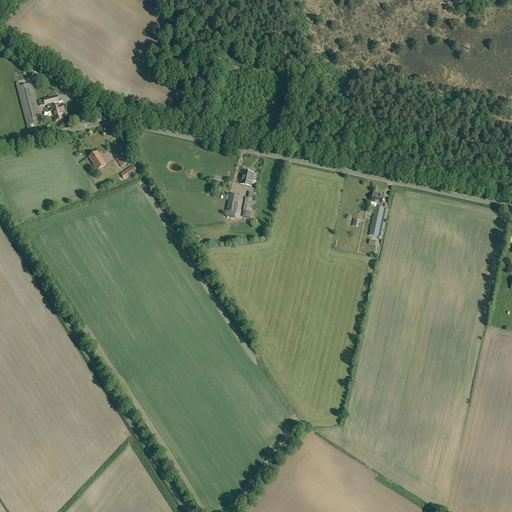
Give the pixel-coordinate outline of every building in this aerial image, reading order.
[(17,87),(27,126),(42,122),(32,83),(17,87)] [(45,105),(51,104),(51,102),(58,100),(56,93),(49,95),(49,98),(43,99),(45,105)] [(58,100),(51,102),(52,108),(54,108),(55,110),(57,109),(57,111),(58,111),(59,116),(62,115),(62,112),(65,112),(63,105),(60,105),(59,105),(58,100)] [(53,110),(51,110),(51,111),(52,116),(53,117),(54,116),(55,121),(63,119),(62,115),(59,116),(58,111),(57,111),(57,109),(55,110),(54,108),(52,108),(53,110)] [(98,170),(106,164),(97,152),(89,157),(98,170)] [(114,156),(120,165),(121,167),(128,163),(120,152),(114,156)] [(137,171),(133,166),(124,171),(128,177),(137,171)] [(256,174),(252,173),(252,172),(252,171),(250,171),(249,171),(249,172),(243,171),(240,184),(251,186),(252,179),(254,180),(257,177),(257,175),(256,174)] [(370,198),(369,202),(377,203),(376,207),(369,235),(382,238),(388,210),(381,208),(382,204),(384,196),(379,195),(379,196),(378,195),(378,193),(373,192),(372,198),(370,198)] [(240,196),(230,194),(226,211),(237,213),(240,196)] [(254,199),(247,197),(246,197),(243,211),(252,212),(254,199)]
